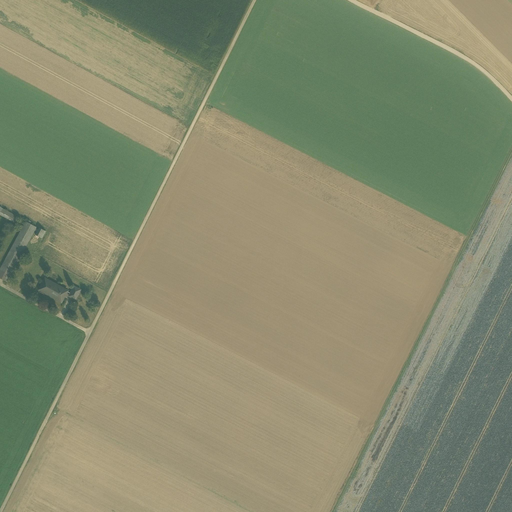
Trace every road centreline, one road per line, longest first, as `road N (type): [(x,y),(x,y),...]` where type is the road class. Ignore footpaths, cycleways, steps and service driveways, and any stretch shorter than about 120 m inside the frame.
road 1 (track): [(511,149),(332,511)]
road 2 (track): [(89,332),(253,0)]
road 3 (track): [(0,511),(89,332)]
road 4 (track): [(353,0),(473,63),(511,99)]
